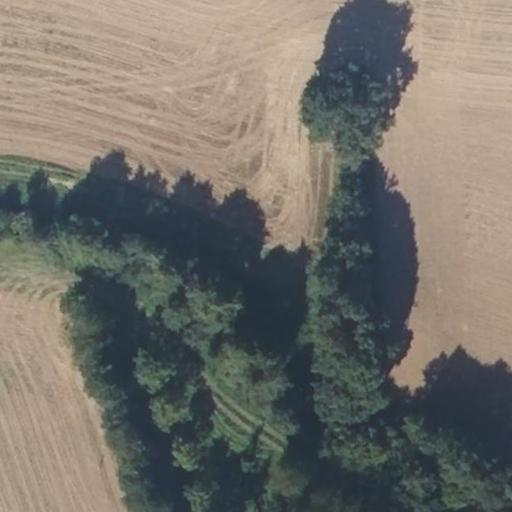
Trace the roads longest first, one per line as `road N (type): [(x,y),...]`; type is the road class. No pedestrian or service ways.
road 1 (track): [(423,511),(270,426),(104,276),(0,250)]
road 2 (track): [(316,452),(328,365),(324,257)]
